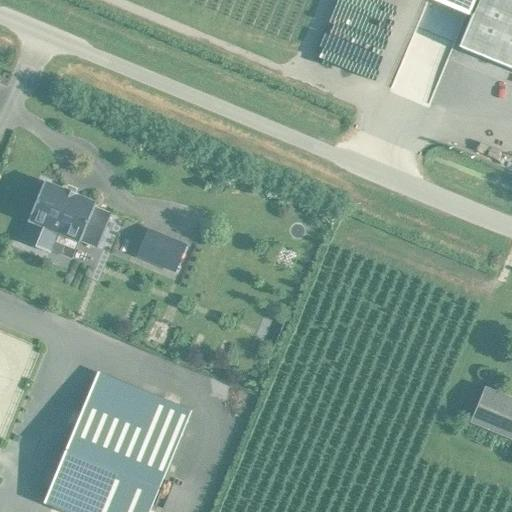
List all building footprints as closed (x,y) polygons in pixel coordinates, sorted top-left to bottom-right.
[(433,0),(472,16),(478,0),(433,0)] [(511,0),(478,0),(472,16),(460,47),(511,68),(511,0)] [(93,207),(95,203),(84,198),(85,197),(64,189),(64,190),(43,181),(27,221),(29,221),(20,241),(48,253),(56,233),(79,242),(79,240),(97,248),(111,214),(93,207)] [(174,271),(185,245),(147,230),(137,256),(174,271)] [(511,439),(511,398),(483,386),(468,422),(511,439)] [(43,503),(65,511),(148,511),(190,411),(149,394),(139,420),(86,398),(43,503)]
